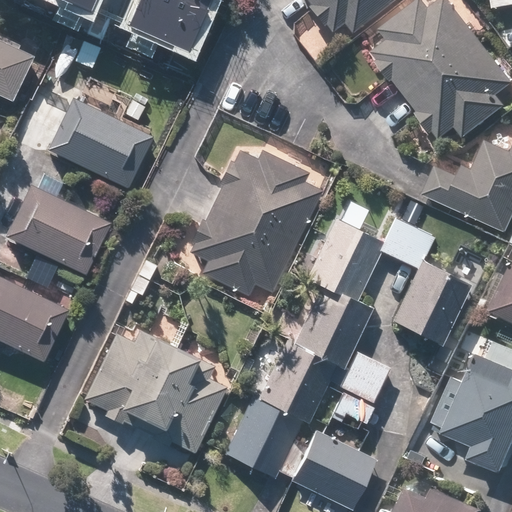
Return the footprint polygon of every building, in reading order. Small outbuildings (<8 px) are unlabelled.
[(61,0),(95,13),(100,0),(61,0)] [(139,0),(129,23),(197,52),(219,0),(139,0)] [(305,0),(332,35),(346,25),(353,35),(396,2),(394,0),(305,0)] [(439,0),(427,10),(419,0),(417,0),(375,33),(384,44),(368,56),(437,143),(454,129),(463,141),(507,107),(497,95),(511,83),(511,80),(448,0),(439,0)] [(511,0),(489,0),(491,10),(511,7),(511,0)] [(0,99),(10,104),(31,59),(0,45),(0,99)] [(70,97),(43,152),(123,191),(150,137),(70,97)] [(435,166),(422,197),(506,234),(511,220),(511,149),(510,153),(484,141),(467,180),(435,166)] [(254,286),(273,294),(321,189),(304,181),(308,172),(259,149),(255,159),(236,150),(188,255),(207,265),(202,276),(248,297),(254,286)] [(26,186),(2,240),(84,276),(108,222),(26,186)] [(341,221),(334,217),(304,281),(321,289),(294,347),(287,343),(259,404),(244,397),(220,449),(352,511),(376,460),(314,431),(308,443),(297,438),(324,380),(372,402),(387,369),(355,354),(373,315),(352,305),(376,255),(381,244),(365,237),(373,220),(347,208),(341,221)] [(388,323),(446,350),(474,289),(422,264),(435,237),(394,217),(381,244),(376,255),(412,272),(388,323)] [(511,265),(490,312),(511,322),(511,265)] [(0,278),(0,342),(42,361),(65,309),(0,278)] [(213,368),(120,322),(81,400),(195,456),(228,389),(207,379),(213,368)] [(511,350),(482,338),(463,383),(451,378),(430,428),(473,446),(467,459),(504,475),(511,456),(511,350)] [(483,511),(484,511),(432,487),(427,498),(405,488),(393,511),(483,511)]
